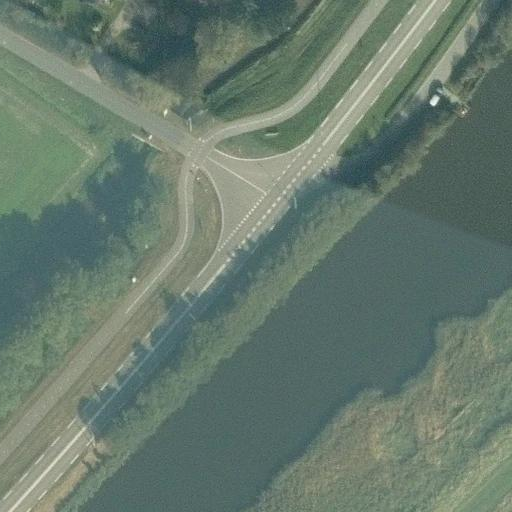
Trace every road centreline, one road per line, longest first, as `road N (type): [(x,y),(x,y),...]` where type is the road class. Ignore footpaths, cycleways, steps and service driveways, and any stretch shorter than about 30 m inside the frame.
road 1 (primary): [(8,511),(277,201)]
road 2 (unclassified): [(277,201),(0,37)]
road 3 (primary): [(277,201),(434,0)]
